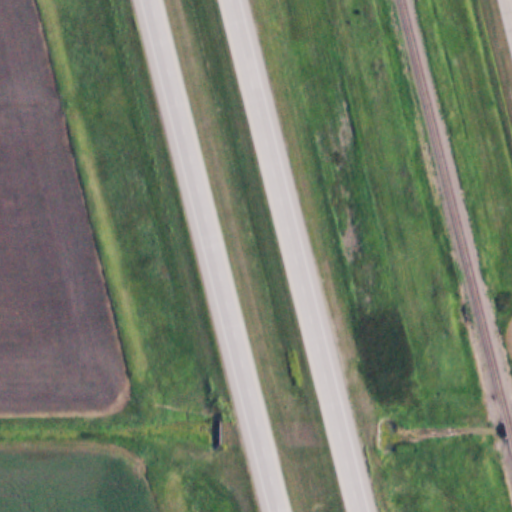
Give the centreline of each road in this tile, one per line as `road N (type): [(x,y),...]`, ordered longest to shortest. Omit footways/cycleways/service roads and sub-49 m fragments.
road 1 (motorway): [(146,0),(278,511)]
road 2 (motorway): [(363,511),(234,0)]
